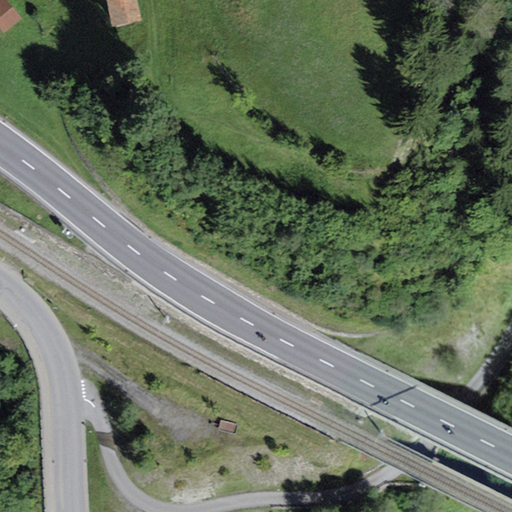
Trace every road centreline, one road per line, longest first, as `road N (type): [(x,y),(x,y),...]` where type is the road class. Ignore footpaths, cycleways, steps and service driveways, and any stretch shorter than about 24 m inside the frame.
road 1 (primary): [(0,145),(157,266),(511,452)]
road 2 (track): [(511,334),(397,470),(347,493),(189,511)]
road 3 (tertiary): [(0,286),(28,307),(53,343),(66,397),(72,511)]
road 4 (track): [(185,511),(139,498),(112,458),(96,408),(66,397)]
